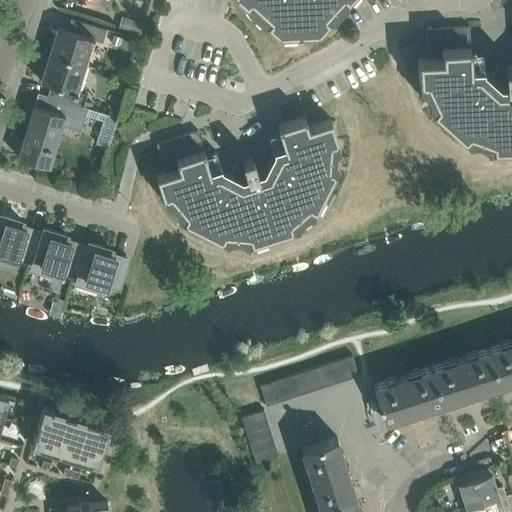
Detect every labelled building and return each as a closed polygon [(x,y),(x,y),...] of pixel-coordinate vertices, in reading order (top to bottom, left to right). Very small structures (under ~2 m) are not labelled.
[(238,0),(247,8),(251,3),(270,21),(266,25),(279,37),(319,35),(331,22),(326,18),(342,0),(345,0),(348,3),(350,0),(238,0)] [(117,26),(139,33),(142,23),(142,22),(121,16),(117,26)] [(57,27),(49,55),(83,65),(91,39),(102,42),(106,30),(70,19),(67,30),(57,27)] [(511,66),(504,66),(505,70),(496,70),(491,75),(483,68),(483,65),(471,66),(469,26),(425,28),(427,58),(418,59),(419,82),(426,81),(436,103),(431,108),(464,138),(469,133),(492,141),(492,148),(511,146),(511,66)] [(50,85),(47,96),(82,107),(86,95),(75,92),(83,65),(49,55),(40,82),(50,85)] [(82,107),(47,96),(37,93),(17,157),(48,167),(62,122),(81,128),(87,108),(82,107)] [(221,165),(220,165),(216,151),(205,154),(197,130),(156,143),(165,172),(156,175),(163,197),(170,195),(185,213),(182,219),(221,240),(225,233),(249,235),(251,242),(293,229),(291,222),(309,206),(315,210),(335,170),(329,167),(331,143),(338,141),(331,119),(308,126),(305,117),(277,126),(279,131),(268,134),(273,148),(272,149),(273,151),(263,170),(257,172),(252,157),(242,160),(243,163),(235,165),(231,172),(221,167),(221,165)] [(0,257),(10,260),(11,255),(29,261),(39,231),(21,226),(22,221),(0,213),(0,257)] [(56,269),(74,275),(83,245),(65,240),(67,235),(44,228),(31,267),(54,274),(56,269)] [(76,281),(99,288),(101,283),(119,289),(128,259),(110,254),(111,249),(88,241),(76,281)] [(511,380),(511,340),(488,348),(499,384),(511,380)] [(499,384),(488,348),(431,367),(442,403),(499,384)] [(342,358),(348,378),(359,375),(352,355),(342,358)] [(330,362),(337,382),(348,378),(342,358),(330,362)] [(318,366),(325,386),(337,382),(330,362),(318,366)] [(318,366),(307,370),(313,390),(325,386),(318,366)] [(442,403),(431,367),(373,385),(384,421),(442,403)] [(313,390),(307,370),(295,373),(301,394),(313,390)] [(283,377),(290,397),(301,394),(295,373),(283,377)] [(283,377),(271,381),(278,401),(290,397),(283,377)] [(278,401),(271,381),(259,385),(266,405),(278,401)] [(31,430),(28,442),(52,449),(63,412),(39,405),(36,416),(34,416),(30,430),(31,430)] [(240,417),(244,429),(267,421),(263,409),(240,417)] [(63,412),(52,449),(75,456),(86,419),(63,412)] [(21,416),(19,422),(25,424),(27,418),(21,416)] [(86,419),(75,456),(99,464),(110,427),(86,419)] [(244,429),(248,440),(271,433),(267,421),(244,429)] [(19,422),(16,429),(23,431),(25,424),(19,422)] [(248,440),(252,452),(275,445),(271,433),(248,440)] [(337,437),(301,448),(320,508),(356,497),(337,437)] [(275,445),(252,452),(256,464),(278,457),(275,445)] [(8,457),(6,464),(13,466),(15,459),(8,457)] [(42,458),(40,464),(47,466),(49,460),(42,458)] [(49,460),(47,466),(53,468),(55,462),(49,460)] [(72,467),(70,473),(76,475),(78,469),(72,467)] [(491,473),(458,483),(466,508),(499,497),(506,495),(502,485),(496,488),(491,473)] [(2,478),(0,482),(0,484),(6,487),(8,480),(2,478)] [(506,495),(499,497),(466,508),(467,511),(503,511),(502,507),(509,505),(506,495)] [(360,511),(356,497),(320,508),(321,511),(360,511)] [(107,511),(107,501),(68,505),(68,511),(107,511)]
